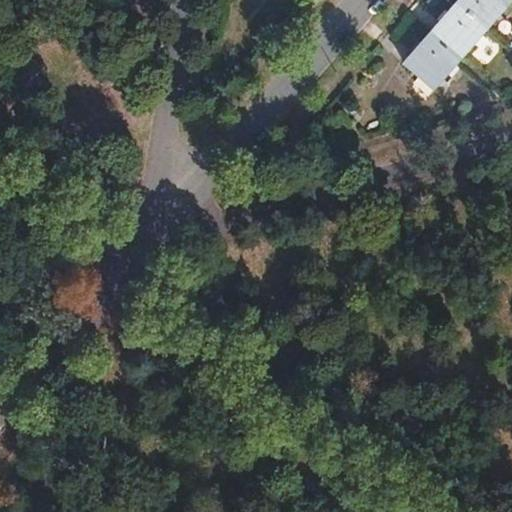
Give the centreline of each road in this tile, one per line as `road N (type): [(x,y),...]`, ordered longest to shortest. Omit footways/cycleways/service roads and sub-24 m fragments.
road 1 (residential): [(414,511),(123,275)]
road 2 (residential): [(159,239),(511,133)]
road 3 (residential): [(159,239),(367,0)]
road 4 (residential): [(0,57),(123,275)]
road 5 (residential): [(159,239),(192,0)]
road 6 (residential): [(0,416),(123,275)]
road 7 (residential): [(123,275),(0,170)]
